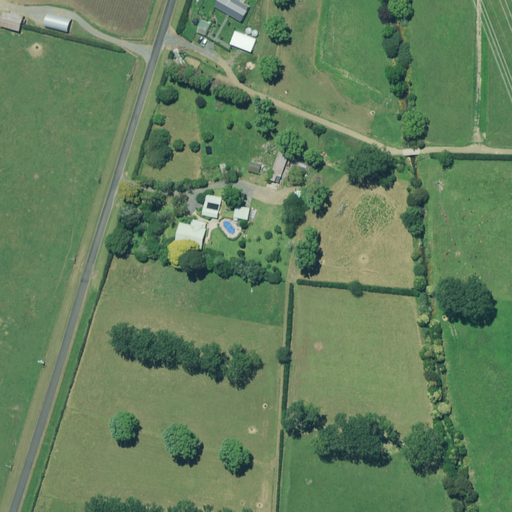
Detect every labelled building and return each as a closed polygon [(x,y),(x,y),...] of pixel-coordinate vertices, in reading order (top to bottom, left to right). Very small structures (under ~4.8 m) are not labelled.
[(213,16),(202,9),(199,14),(210,20),(213,16)] [(26,17),(6,11),(2,26),(22,32),(26,17)] [(227,16),(224,11),(216,15),(219,20),(227,16)] [(72,20),(50,14),(47,26),(69,32),(72,20)] [(212,24),(204,20),(198,32),(207,36),(212,24)] [(281,183),(292,153),(281,149),(270,179),(281,183)] [(263,165),(252,162),(250,171),(260,174),(263,165)] [(223,198),(207,194),(203,215),(219,218),(223,198)] [(252,209),(238,206),(236,217),(250,220),(252,209)] [(194,221),(193,225),(182,223),(177,244),(203,250),(208,228),(203,227),(204,223),(194,221)]
